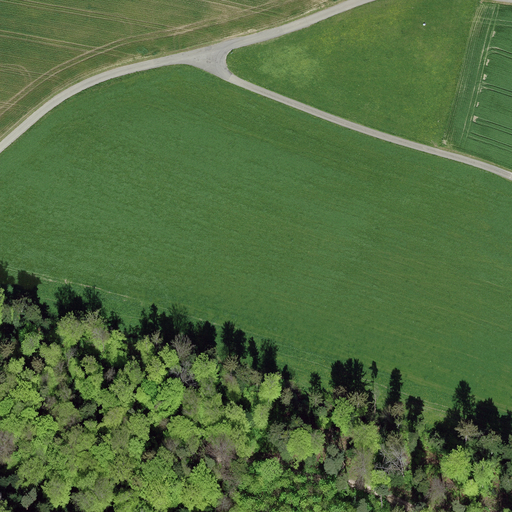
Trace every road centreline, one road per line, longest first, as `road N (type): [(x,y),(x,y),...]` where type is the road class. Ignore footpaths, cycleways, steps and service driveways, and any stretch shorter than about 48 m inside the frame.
road 1 (track): [(0,376),(54,440),(80,454),(241,461),(365,486),(422,511)]
road 2 (track): [(202,55),(76,90),(0,150)]
